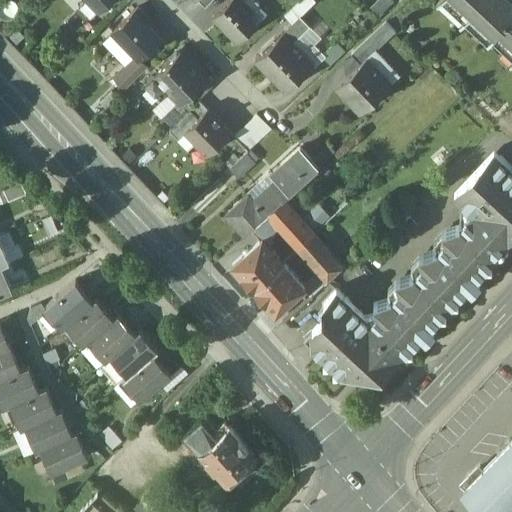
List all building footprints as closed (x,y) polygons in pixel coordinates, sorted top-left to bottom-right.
[(242,0),(227,0),(212,15),(236,40),(266,12),(257,2),(250,8),(242,0)] [(291,19),(314,0),(299,0),(285,11),(291,19)] [(392,0),(376,0),(373,3),(379,11),(393,0),(392,0)] [(511,13),(511,0),(444,0),(476,29),(480,24),(492,35),(511,13)] [(150,20),(137,6),(112,30),(134,54),(137,57),(138,57),(159,36),(147,23),(150,20)] [(511,13),(492,35),(511,54),(511,13)] [(300,16),(283,32),(292,42),(309,25),(300,16)] [(385,22),(366,39),(350,54),(359,64),(365,58),(366,59),(396,31),(385,22)] [(283,32),(282,32),(254,59),(268,73),(271,70),(287,87),(313,63),(283,32)] [(335,40),(318,57),(327,66),(344,49),(335,40)] [(178,50),(144,83),(158,97),(167,89),(177,100),(179,102),(184,97),(197,85),(204,78),(204,77),(178,50)] [(134,54),(114,74),(125,86),(146,65),(138,57),(137,57),(134,54)] [(366,59),(365,58),(359,64),(336,86),(361,112),(390,85),(366,59)] [(204,78),(197,85),(203,92),(211,85),(204,78)] [(177,100),(160,116),(170,127),(180,118),(193,106),(184,97),(179,102),(177,100)] [(193,106),(180,118),(187,125),(206,107),(199,99),(193,106)] [(229,131),(206,107),(187,125),(183,128),(185,130),(206,152),(229,131)] [(257,114),(250,121),(262,137),(270,130),(257,114)] [(170,127),(168,129),(177,137),(185,130),(183,128),(187,125),(180,118),(170,127)] [(262,137),(250,121),(242,128),(255,143),(262,137)] [(255,143),(242,128),(233,137),(247,151),(255,143)] [(308,140),(271,173),(276,178),(252,199),(248,195),(226,215),(244,235),(252,227),(269,212),(283,199),(319,166),(313,160),(306,153),(313,146),(308,140)] [(330,145),(313,160),(319,166),(335,151),(330,145)] [(466,203),(466,216),(499,246),(511,232),(511,167),(493,150),(454,192),(466,203)] [(246,152),(229,168),(237,177),(254,161),(246,152)] [(283,199),(269,212),(279,224),(293,211),(283,199)] [(305,207),(296,214),(313,233),(321,225),(305,207)] [(296,214),(293,211),(279,224),(281,226),(299,246),(313,233),(296,214)] [(279,224),(269,212),(252,227),(261,237),(262,235),(265,239),(281,226),(279,224)] [(422,262),(412,273),(449,306),(453,303),(459,302),(458,296),(468,286),(471,289),(479,279),(477,277),(486,266),(492,266),(492,261),(496,257),(493,254),(499,246),(466,216),(458,223),(443,228),(445,238),(435,248),(419,253),(422,262)] [(313,233),(299,246),(328,279),(342,266),(313,233)] [(261,237),(232,262),(254,286),(283,260),(265,239),(262,235),(261,237)] [(0,264),(1,264),(8,261),(0,241),(0,264)] [(283,260),(254,286),(275,310),(305,284),(283,260)] [(0,264),(0,294),(12,289),(1,264),(0,264)] [(377,311),(365,315),(370,320),(401,351),(404,354),(408,350),(414,350),(414,344),(422,335),(426,337),(435,328),(431,325),(441,315),(447,315),(446,309),(449,306),(412,273),(396,278),(399,288),(389,298),(375,301),(377,311)] [(93,300),(75,279),(45,306),(62,326),(67,323),(93,300)] [(365,315),(336,288),(324,302),(324,313),(325,315),(312,329),(313,346),(325,357),(325,362),(330,362),(334,366),(334,371),(339,371),(341,373),(348,373),(348,372),(355,372),(355,373),(369,373),(369,371),(383,371),(401,351),(370,320),(365,315)] [(93,300),(67,323),(84,343),(88,339),(114,317),(97,297),(93,300)] [(114,317),(88,339),(106,359),(110,355),(136,333),(119,313),(114,317)] [(0,320),(0,349),(11,345),(0,320)] [(136,333),(110,355),(128,375),(154,353),(158,349),(141,329),(136,333)] [(11,345),(0,349),(0,378),(22,369),(11,345)] [(128,375),(123,379),(141,399),(171,373),(154,353),(128,375)] [(110,355),(106,359),(106,360),(100,365),(116,384),(122,379),(123,379),(128,375),(110,355)] [(22,369),(0,378),(0,397),(3,406),(11,403),(40,390),(29,365),(22,369)] [(40,390),(11,403),(21,427),(25,425),(58,411),(48,386),(40,390)] [(58,411),(25,425),(36,449),(41,447),(73,433),(63,409),(58,411)] [(255,453),(231,424),(223,431),(208,414),(183,435),(203,458),(200,461),(205,468),(208,464),(223,481),(232,473),(241,483),(258,468),(249,458),(255,453)] [(73,433),(41,447),(52,472),(88,456),(77,431),(73,433)] [(511,511),(511,439),(483,469),(480,466),(463,483),(492,511),(511,511)]
